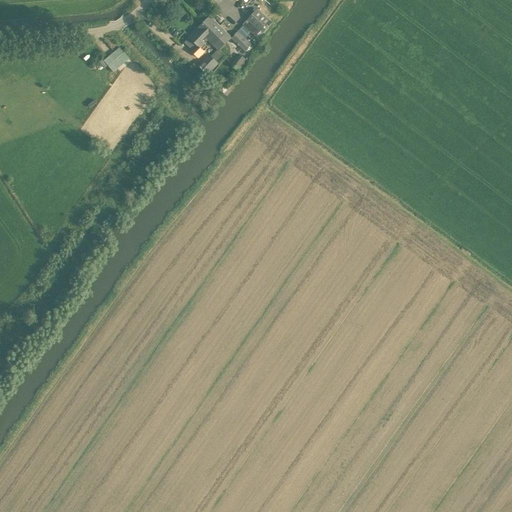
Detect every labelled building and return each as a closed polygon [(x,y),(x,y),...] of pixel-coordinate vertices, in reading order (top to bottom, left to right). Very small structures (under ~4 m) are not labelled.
[(268,21),(256,10),(243,25),(255,36),(268,21)] [(219,51),(231,39),(223,31),(227,27),(222,23),(218,27),(209,17),(202,24),(210,32),(205,37),(208,41),(208,40),(219,51)] [(188,37),(200,49),(208,41),(205,37),(210,32),(202,24),(188,37)] [(231,39),(244,52),(254,41),(251,38),(249,41),(238,31),(231,39)] [(125,54),(119,48),(113,53),(109,56),(115,62),(125,54)] [(219,63),(209,54),(198,66),(207,75),(219,63)] [(231,65),(236,69),(244,59),(239,54),(231,65)]
